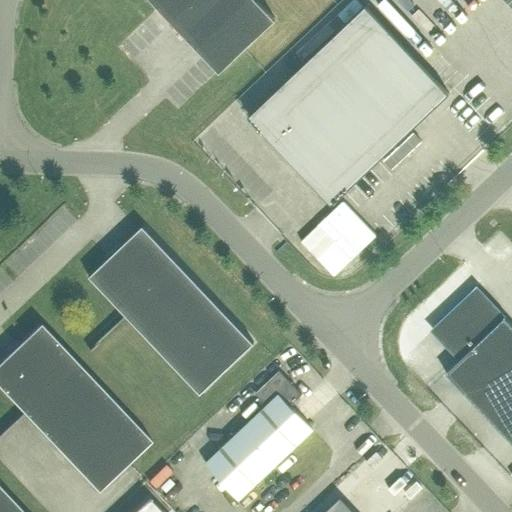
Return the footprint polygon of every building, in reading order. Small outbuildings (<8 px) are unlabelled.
[(257,0),(152,0),(220,71),(275,19),(257,0)] [(249,116),(332,204),(449,93),(366,5),(249,116)] [(143,225),(139,229),(127,240),(88,276),(126,316),(127,315),(200,393),(254,342),(143,225)] [(446,372),(511,442),(511,324),(505,317),(477,288),(433,330),(461,359),(446,372)] [(24,337),(16,344),(0,359),(0,388),(23,413),(24,413),(97,490),(151,440),(40,322),(24,337)] [(205,462),(239,498),(313,429),(290,405),(302,394),(279,370),(255,393),(267,404),(205,462)] [(0,511),(24,511),(0,486),(0,511)] [(355,511),(341,496),(324,511),(355,511)] [(162,511),(148,497),(131,511),(162,511)]
